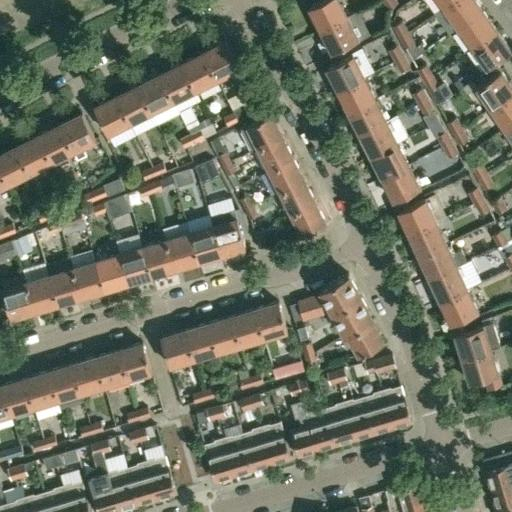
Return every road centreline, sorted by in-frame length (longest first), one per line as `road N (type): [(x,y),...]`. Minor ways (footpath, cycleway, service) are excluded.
road 1 (residential): [(364,248),(0,357)]
road 2 (residential): [(364,248),(350,202),(242,0)]
road 3 (residential): [(213,511),(441,442)]
road 4 (residential): [(0,96),(191,0)]
road 5 (residential): [(441,442),(407,334),(364,248)]
